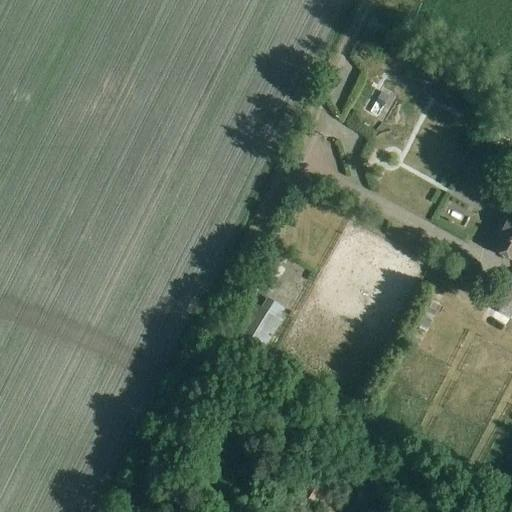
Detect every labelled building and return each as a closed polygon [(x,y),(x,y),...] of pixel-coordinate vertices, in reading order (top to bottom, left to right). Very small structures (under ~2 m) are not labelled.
[(511,129),(511,120),(498,112),(493,120),(511,129)] [(511,130),(491,120),(482,138),(511,153),(511,130)] [(511,171),(511,154),(510,153),(503,167),(511,171)] [(511,198),(508,205),(488,243),(511,256),(511,198)] [(266,289),(285,255),(271,247),(252,281),(266,289)] [(511,318),(511,286),(499,311),(511,318)] [(260,306),(244,333),(266,346),(282,319),(279,317),(283,310),(266,300),(262,307),(260,306)] [(319,487),(311,483),(304,495),(312,500),(319,487)]
